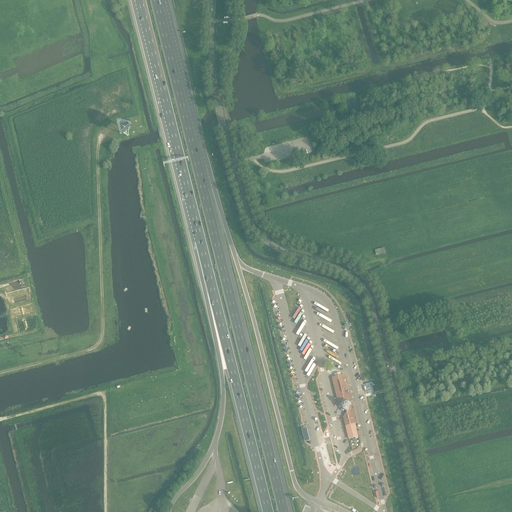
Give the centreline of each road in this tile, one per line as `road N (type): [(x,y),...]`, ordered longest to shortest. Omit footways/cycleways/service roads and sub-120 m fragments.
road 1 (unclassified): [(421,511),(366,293),(342,272),(281,252),(247,212),(217,98),(213,0)]
road 2 (motorway): [(283,511),(203,190)]
road 3 (track): [(0,373),(83,352),(99,340),(96,155),(111,135)]
road 4 (motorway): [(200,240),(268,511)]
road 5 (motorway): [(140,0),(200,240)]
road 6 (motorway): [(200,240),(222,386),(214,443)]
road 7 (motorway): [(203,190),(155,0)]
